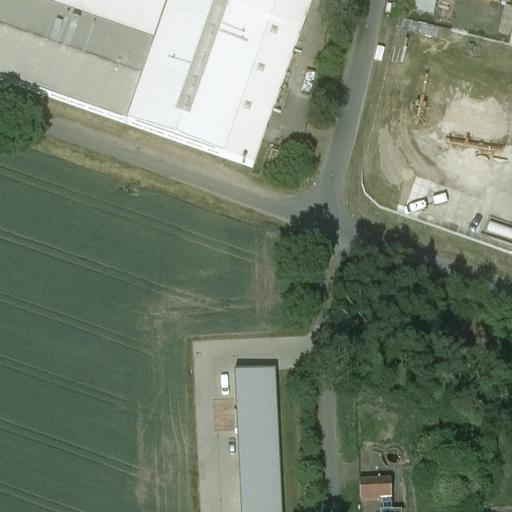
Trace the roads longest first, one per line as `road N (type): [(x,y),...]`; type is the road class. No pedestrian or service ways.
road 1 (residential): [(0,119),(314,232)]
road 2 (unclassified): [(314,232),(327,511)]
road 3 (unclassified): [(376,0),(314,232)]
road 4 (residential): [(314,232),(511,294)]
